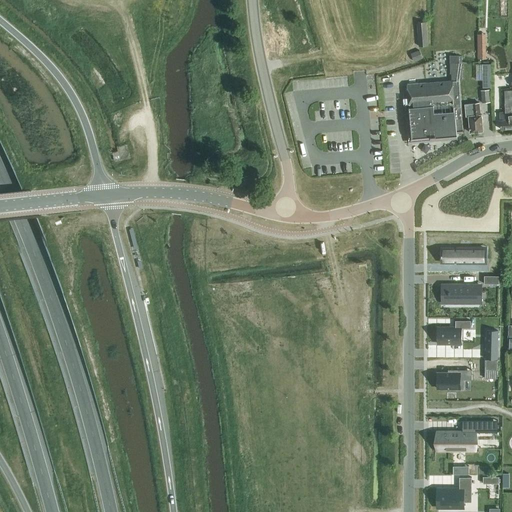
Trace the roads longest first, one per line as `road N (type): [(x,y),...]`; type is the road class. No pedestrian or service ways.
road 1 (trunk): [(110,511),(51,296),(0,169)]
road 2 (trunk): [(173,511),(154,394),(104,195)]
road 3 (tertiary): [(408,511),(408,221),(399,195)]
road 4 (tertiary): [(281,217),(289,187),(252,0)]
road 5 (trunk): [(104,195),(70,94),(0,21)]
road 6 (tertiary): [(104,195),(193,195),(281,217)]
road 7 (trunk): [(0,339),(52,511)]
road 8 (tertiary): [(399,195),(474,154),(511,146)]
